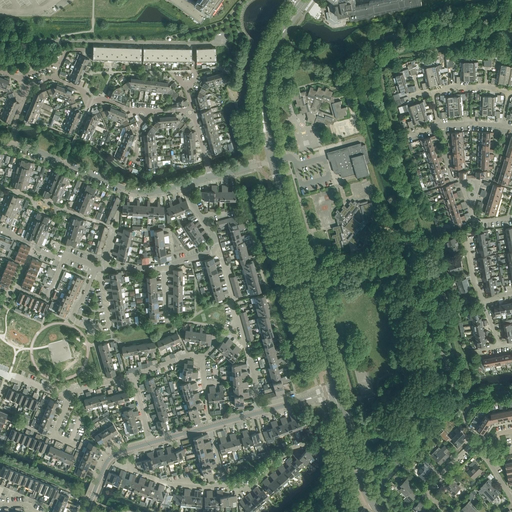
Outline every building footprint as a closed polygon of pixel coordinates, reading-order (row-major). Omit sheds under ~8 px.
[(197,0),(196,3),(192,0),(172,0),(202,21),(208,12),(211,14),(221,0),(197,0)] [(325,0),(329,2),(335,1),(336,2),(340,1),(340,4),(335,5),(335,4),(333,3),(329,4),(328,6),(329,6),(327,6),(328,9),(329,12),(325,13),(326,20),(334,25),(342,24),(341,20),(346,19),(345,15),(349,14),(348,14),(350,13),(351,18),(355,17),(355,18),(359,18),(359,16),(366,15),(366,16),(371,15),(371,14),(375,13),(374,11),(378,11),(378,12),(382,11),(382,10),(389,8),(390,10),(394,9),(394,7),(401,6),(402,7),(406,7),(405,5),(409,4),(409,6),(420,4),(419,0),(376,0),(369,1),(370,3),(356,6),(355,1),(356,1),(356,0),(325,0)] [(92,61),(141,62),(141,47),(93,46),(92,61)] [(142,62),(143,62),(191,63),(191,48),(143,47),(142,62)] [(195,48),(196,63),(216,62),(215,47),(195,48)] [(76,60),(87,64),(89,59),(79,55),(77,59),(76,58),(76,60)] [(462,72),(469,71),(469,58),(469,62),(460,62),(460,67),(462,67),(462,72)] [(469,71),(476,71),(476,66),(478,66),(478,62),(473,62),(472,58),(469,58),(469,71)] [(87,64),(76,60),(75,64),(74,63),(74,65),(85,69),(87,64)] [(430,63),(433,76),(440,74),(439,70),(441,69),(440,65),(435,66),(434,62),(430,62),(430,63)] [(425,72),(426,77),(433,76),(430,63),(430,64),(426,67),(426,68),(422,68),(423,73),(425,72)] [(498,73),(505,75),(507,65),(498,64),(497,68),(499,68),(498,73)] [(72,70),(82,74),(85,69),(74,65),(73,66),(74,66),(72,70)] [(396,76),(399,85),(405,83),(404,78),(410,76),(408,69),(404,71),(404,70),(400,71),(401,74),(396,76)] [(69,75),(80,79),(82,74),(72,70),(71,74),(70,74),(69,75)] [(216,74),(219,85),(226,83),(228,84),(231,78),(225,75),(224,76),(223,76),(222,71),(216,73),(216,74)] [(454,83),(456,83),(460,83),(460,81),(469,81),(469,71),(462,72),(462,77),(456,77),(456,79),(454,79),(454,83)] [(469,71),(469,81),(478,81),(478,83),(481,83),(481,76),(476,76),(476,71),(469,71)] [(505,75),(498,73),(497,78),(492,77),(491,84),(494,84),(495,82),(503,84),(505,75)] [(211,76),(212,75),(211,74),(206,76),(207,80),(206,81),(205,80),(202,87),(207,90),(207,88),(214,86),(211,76)] [(211,76),(214,86),(219,85),(216,74),(212,75),(211,76)] [(433,76),(434,85),(443,83),(444,85),(447,85),(446,78),(441,79),(440,74),(433,76)] [(80,79),(69,75),(69,76),(70,76),(68,80),(78,84),(80,79)] [(505,75),(503,84),(511,85),(511,87),(511,81),(511,76),(505,75)] [(434,85),(433,76),(426,77),(427,82),(422,83),(423,89),(426,89),(426,87),(434,85)] [(4,79),(0,87),(0,89),(6,92),(7,93),(12,91),(9,84),(8,85),(8,84),(9,80),(4,78),(4,79)] [(128,81),(121,86),(125,90),(127,89),(129,89),(130,83),(129,82),(128,81)] [(163,81),(162,82),(161,93),(168,94),(169,96),(174,92),(171,88),(175,85),(173,83),(168,86),(167,85),(168,81),(163,81)] [(405,83),(399,85),(401,94),(410,91),(410,93),(414,92),(412,86),(407,87),(405,83)] [(51,95),(57,97),(62,87),(62,86),(57,84),(55,88),(54,88),(54,87),(47,90),(49,95),(51,95)] [(113,90),(113,91),(114,92),(119,95),(120,93),(123,92),(120,86),(113,90)] [(62,87),(57,97),(62,99),(67,89),(66,89),(62,87)] [(67,89),(62,99),(69,102),(69,104),(75,101),(72,95),(71,95),(70,94),(72,90),(73,88),(68,87),(67,87),(67,88),(66,89),(67,89)] [(295,104),(296,107),(301,105),(302,110),(300,110),(301,113),(307,111),(309,117),(307,121),(312,123),(311,124),(314,125),(315,122),(319,123),(319,125),(321,126),(323,122),(327,123),(326,125),(329,126),(330,123),(333,124),(334,120),(344,118),(343,115),(347,114),(346,110),(347,110),(346,106),(341,108),(340,104),(342,103),(341,100),(334,102),(333,96),(331,96),(333,91),(328,90),(329,88),(326,87),(325,91),(321,89),(321,88),(319,87),(317,91),(313,89),(314,88),(311,87),(308,93),(306,94),(305,91),(300,92),(299,90),(292,92),(293,96),(291,97),(292,100),(296,99),(297,103),(295,104)] [(201,88),(197,95),(200,96),(205,95),(205,93),(206,91),(202,88),(201,88)] [(39,96),(44,98),(45,97),(48,96),(46,90),(38,93),(39,96)] [(117,100),(119,95),(114,92),(113,91),(112,91),(108,90),(106,95),(111,97),(115,99),(117,100)] [(13,101),(16,100),(13,92),(7,95),(8,97),(8,99),(13,101)] [(32,99),(43,103),(44,98),(39,96),(38,93),(38,95),(37,95),(33,93),(31,99),(32,99)] [(180,101),(182,98),(175,93),(172,98),(174,100),(174,102),(180,101)] [(481,105),(488,106),(488,96),(480,96),(480,94),(476,93),(476,100),(481,100),(481,105)] [(453,97),(454,106),(460,106),(460,100),(466,100),(465,94),(462,94),(462,96),(453,97)] [(200,96),(197,95),(198,96),(197,97),(193,98),(195,103),(196,103),(206,100),(205,95),(200,96)] [(447,107),(454,106),(453,97),(444,97),(444,95),(440,96),(441,102),(446,101),(447,107)] [(488,106),(495,106),(495,101),(501,101),(501,95),(497,95),(497,97),(488,96),(488,106)] [(174,102),(175,105),(171,106),(171,109),(176,109),(176,107),(187,105),(186,99),(182,100),(181,99),(182,98),(180,101),(174,102)] [(415,104),(418,113),(424,111),(423,106),(428,104),(426,98),(423,99),(423,101),(415,104)] [(16,108),(17,108),(19,103),(15,102),(15,101),(16,100),(13,101),(8,99),(6,103),(5,103),(6,103),(16,108)] [(30,104),(41,108),(42,107),(41,107),(43,103),(32,99),(30,104)] [(196,103),(197,108),(208,105),(207,101),(208,101),(207,100),(206,100),(196,103)] [(76,111),(79,110),(75,102),(70,105),(71,107),(70,109),(76,111)] [(4,108),(14,113),(16,108),(6,103),(5,103),(4,104),(5,105),(4,108)] [(41,108),(30,104),(28,109),(38,113),(40,109),(41,110),(41,108)] [(408,104),(400,107),(402,113),(409,110),(411,115),(417,113),(415,104),(409,106),(408,104)] [(488,106),(481,105),(481,110),(475,110),(475,116),(479,116),(479,114),(487,115),(488,106)] [(100,112),(103,117),(104,117),(111,119),(115,109),(116,108),(110,106),(109,110),(108,110),(107,109),(100,112)] [(454,106),(447,107),(447,112),(441,112),(442,118),(445,118),(445,116),(454,115),(454,106)] [(454,106),(454,115),(463,115),(463,117),(467,117),(466,110),(461,111),(460,106),(454,106)] [(488,106),(487,115),(496,115),(496,117),(500,118),(500,111),(494,111),(495,106),(488,106)] [(1,113),(12,118),(14,113),(4,108),(2,112),(1,112),(1,113)] [(28,109),(26,114),(37,119),(38,117),(37,117),(38,113),(28,109)] [(79,118),(80,119),(82,114),(78,112),(77,111),(79,110),(76,111),(70,109),(69,114),(79,118)] [(115,109),(111,119),(110,120),(112,121),(112,120),(116,121),(120,111),(115,109)] [(201,117),(213,114),(213,113),(212,113),(210,109),(200,112),(201,117)] [(120,111),(116,121),(122,124),(123,126),(129,123),(126,117),(125,117),(124,116),(126,112),(120,110),(120,111)] [(418,113),(420,122),(429,119),(429,121),(433,120),(431,114),(426,116),(424,111),(418,113)] [(93,118),(98,121),(99,119),(102,118),(99,112),(92,116),(93,118)] [(12,118),(1,113),(0,114),(1,115),(0,117),(0,118),(10,123),(12,118)] [(68,115),(66,119),(77,123),(79,118),(69,114),(68,113),(67,115),(68,115)] [(418,113),(411,115),(413,120),(407,122),(409,128),(413,127),(412,125),(420,122),(418,113)] [(37,119),(26,114),(24,119),(34,123),(36,119),(37,120),(37,119)] [(213,114),(201,117),(203,122),(213,119),(212,115),(213,115),(213,114)] [(158,120),(153,126),(157,130),(158,128),(165,128),(165,129),(167,129),(167,128),(178,127),(179,128),(183,123),(177,119),(177,120),(176,119),(175,115),(169,115),(170,116),(165,117),(165,116),(159,116),(159,120),(159,121),(158,120)] [(85,121),(86,121),(96,125),(98,121),(93,118),(92,116),(91,116),(92,117),(91,118),(87,116),(85,121)] [(63,123),(75,128),(77,123),(66,119),(65,123),(64,122),(63,123)] [(213,119),(203,122),(204,128),(216,124),(215,123),(214,123),(213,119)] [(84,126),(94,130),(96,126),(97,127),(97,126),(96,125),(86,121),(84,126)] [(75,128),(63,123),(63,125),(64,125),(62,129),(72,133),(75,128)] [(182,131),(183,133),(188,132),(190,131),(191,130),(184,124),(180,129),(182,131)] [(204,128),(206,133),(216,130),(218,129),(217,124),(216,124),(204,128)] [(130,134),(132,133),(129,125),(124,127),(125,130),(124,131),(130,134)] [(82,131),(93,135),(93,134),(94,130),(84,126),(82,131)] [(152,127),(146,133),(149,135),(155,135),(154,133),(156,131),(152,127)] [(206,133),(207,138),(219,135),(218,134),(217,134),(216,130),(206,133)] [(93,135),(82,131),(80,136),(90,140),(92,136),(92,137),(93,135)] [(124,131),(122,136),(132,140),(132,141),(133,141),(135,136),(132,134),(131,133),(133,133),(132,133),(130,134),(124,131)] [(209,143),(219,140),(218,136),(219,136),(219,135),(207,138),(209,143)] [(421,146),(432,143),(431,139),(435,137),(435,135),(420,140),(421,146)] [(130,145),(132,141),(132,140),(122,136),(121,140),(120,139),(119,141),(130,145)] [(118,146),(128,150),(130,145),(119,141),(118,140),(116,145),(118,146)] [(210,148),(222,145),(221,144),(220,144),(219,140),(209,143),(210,148)] [(342,177),(356,173),(357,177),(369,174),(366,164),(370,163),(365,144),(361,145),(360,143),(327,152),(329,161),(333,160),(334,167),(333,169),(334,172),(337,174),(340,173),(342,177)] [(421,146),(423,152),(439,147),(438,145),(433,146),(432,143),(421,146)] [(222,145),(210,148),(212,154),(222,151),(221,147),(222,146),(222,145)] [(115,151),(126,155),(128,150),(118,146),(116,150),(115,150),(115,151)] [(423,152),(425,157),(436,154),(435,150),(439,149),(439,147),(423,152)] [(126,155),(115,151),(116,152),(114,156),(115,157),(114,158),(115,159),(117,160),(118,159),(119,158),(124,160),(126,155)] [(425,157),(427,163),(442,158),(442,156),(437,158),(436,154),(425,157)] [(16,188),(17,187),(19,187),(20,189),(26,190),(33,163),(28,161),(26,162),(24,161),(24,160),(18,158),(10,186),(16,188)] [(427,163),(429,169),(440,165),(438,162),(443,160),(442,158),(427,163)] [(504,161),(503,164),(502,163),(502,164),(503,165),(511,167),(511,161),(500,158),(500,160),(504,161)] [(497,169),(511,174),(511,173),(511,167),(503,165),(502,164),(501,164),(501,165),(502,166),(502,168),(497,167),(497,169)] [(431,174),(446,170),(445,167),(441,169),(440,165),(429,169),(431,174)] [(49,176),(56,179),(59,173),(57,173),(57,171),(51,169),(49,176)] [(499,176),(510,179),(511,174),(497,169),(496,171),(500,173),(500,175),(499,176)] [(446,170),(431,174),(433,180),(443,177),(442,173),(447,172),(446,170)] [(59,180),(67,183),(69,177),(64,174),(63,175),(61,174),(59,180)] [(56,179),(49,176),(46,182),(53,185),(56,179)] [(499,176),(499,177),(498,180),(494,178),(493,181),(508,185),(510,179),(499,176)] [(443,177),(433,180),(435,186),(450,181),(449,179),(444,180),(443,177)] [(67,183),(59,180),(56,187),(64,190),(67,183)] [(53,185),(46,182),(43,189),(51,192),(53,185)] [(79,211),(80,211),(82,212),(82,213),(88,215),(99,189),(93,186),(92,187),(90,186),(89,185),(84,183),(73,209),(79,211)] [(441,194),(451,190),(450,187),(455,185),(454,183),(439,188),(441,194)] [(489,183),(488,185),(493,186),(492,190),(502,193),(504,187),(492,184),(489,183)] [(64,190),(56,187),(54,193),(61,196),(64,190)] [(51,192),(43,189),(40,196),(46,198),(47,197),(48,198),(51,192)] [(451,190),(441,194),(443,199),(458,194),(457,192),(453,194),(451,190)] [(485,194),(501,199),(502,193),(492,190),(491,193),(486,192),(485,194)] [(209,200),(209,191),(201,191),(201,197),(204,197),(204,200),(209,200)] [(7,192),(0,210),(0,219),(2,221),(3,220),(5,221),(6,222),(14,225),(16,219),(14,218),(22,198),(17,196),(16,197),(13,196),(13,195),(7,192)] [(61,196),(54,193),(51,199),(53,199),(53,201),(59,203),(61,196)] [(444,205),(455,201),(454,198),(458,196),(458,194),(443,199),(444,205)] [(488,201),(499,204),(501,199),(485,194),(485,196),(489,198),(488,201)] [(110,201),(118,205),(120,199),(119,198),(119,197),(113,195),(110,201)] [(176,204),(179,212),(183,211),(184,213),(185,212),(181,202),(182,202),(181,200),(179,200),(180,203),(176,204)] [(181,202),(185,212),(186,212),(185,210),(189,209),(186,200),(182,202),(181,202)] [(118,205),(110,201),(108,208),(115,211),(118,205)] [(335,212),(337,213),(334,217),(337,220),(339,226),(334,227),(333,227),(333,230),(335,230),(336,234),(332,235),(333,238),(335,238),(336,242),(332,243),(333,246),(335,245),(336,250),(343,248),(343,245),(348,244),(347,241),(349,241),(355,245),(357,242),(355,241),(358,238),(362,240),(363,238),(362,237),(365,234),(368,236),(370,234),(368,232),(371,229),(368,226),(369,225),(367,219),(374,217),(373,214),(371,215),(370,210),(375,209),(375,206),(373,207),(371,202),(368,203),(367,201),(358,203),(354,201),(353,203),(350,201),(349,204),(350,205),(347,208),(344,205),(342,208),(343,209),(340,212),(337,209),(335,212)] [(455,201),(444,205),(446,210),(461,206),(461,203),(456,205),(455,201)] [(483,203),(482,206),(497,210),(499,204),(488,201),(487,205),(483,203)] [(172,203),(169,204),(170,206),(166,208),(170,216),(175,214),(171,206),(172,206),(172,203)] [(179,212),(176,204),(172,206),(171,206),(175,214),(179,212)] [(448,216),(459,213),(458,209),(462,208),(461,206),(446,210),(448,216)] [(482,206),(481,208),(486,209),(485,213),(495,216),(497,210),(482,206)] [(115,211),(108,208),(105,214),(113,218),(115,211)] [(31,217),(39,221),(41,215),(40,214),(40,213),(34,211),(31,217)] [(459,213),(448,216),(450,222),(465,217),(464,215),(460,216),(459,213)] [(113,218),(105,214),(102,221),(108,223),(109,223),(110,223),(113,218)] [(42,222),(49,225),(52,218),(46,216),(45,216),(44,216),(42,222)] [(62,243),(63,243),(68,245),(69,244),(72,245),(72,246),(78,248),(86,220),(80,219),(79,219),(77,219),(76,218),(70,216),(62,243)] [(39,221),(31,217),(29,224),(36,227),(39,221)] [(465,217),(450,222),(452,228),(463,225),(461,221),(466,219),(465,217)] [(195,225),(195,226),(197,225),(196,223),(194,224),(192,221),(184,226),(187,229),(185,231),(186,231),(195,225)] [(49,225),(42,222),(39,228),(47,231),(49,225)] [(29,224),(26,230),(34,234),(36,227),(29,224)] [(99,232),(107,234),(109,228),(107,228),(107,227),(101,225),(99,232)] [(195,225),(186,231),(185,232),(187,236),(198,229),(195,226),(195,225)] [(231,234),(240,232),(239,230),(242,229),(241,226),(229,229),(231,234)] [(47,231),(39,228),(36,235),(44,238),(47,231)] [(190,241),(194,238),(200,233),(201,235),(203,233),(202,231),(200,232),(198,229),(187,236),(190,241)] [(476,237),(477,240),(489,237),(487,229),(477,231),(478,237),(476,237)] [(26,230),(23,237),(29,239),(30,239),(31,239),(34,234),(26,230)] [(97,239),(105,241),(107,234),(99,232),(97,239)] [(121,239),(130,241),(131,237),(133,237),(133,236),(122,234),(122,233),(120,232),(119,234),(122,235),(121,239)] [(200,233),(194,238),(190,241),(194,245),(204,238),(201,235),(200,233)] [(0,245),(8,249),(11,240),(9,239),(9,238),(5,236),(4,237),(0,235),(0,245)] [(44,238),(36,235),(34,241),(35,241),(35,242),(41,244),(44,238)] [(449,252),(460,249),(456,237),(446,240),(446,241),(443,241),(445,246),(447,246),(449,252)] [(105,241),(97,239),(95,245),(103,248),(105,241)] [(119,249),(127,251),(128,247),(130,247),(130,246),(131,247),(120,244),(120,243),(118,242),(117,244),(119,245),(119,249)] [(19,247),(28,251),(30,247),(21,243),(19,247)] [(93,252),(99,254),(100,253),(101,254),(103,248),(95,245),(93,252)] [(117,254),(118,252),(115,252),(115,254),(117,255),(116,259),(125,261),(126,257),(128,257),(128,256),(117,254)] [(25,259),(16,256),(14,260),(23,264),(25,259)] [(30,263),(39,267),(41,262),(32,258),(30,263)] [(214,263),(215,264),(217,263),(216,261),(214,262),(213,258),(201,261),(203,265),(204,265),(204,266),(214,263)] [(6,264),(15,268),(17,263),(8,260),(6,264)] [(242,264),(243,269),(254,265),(253,260),(250,261),(241,264),(242,264)] [(451,272),(462,268),(460,261),(459,261),(459,260),(457,261),(457,262),(449,264),(451,272)] [(30,263),(28,267),(37,271),(39,267),(30,263)] [(254,265),(243,269),(244,274),(255,270),(254,265)] [(28,267),(26,272),(35,276),(37,271),(28,267)] [(26,272),(24,277),(33,281),(35,276),(26,272)] [(71,279),(82,284),(83,282),(82,281),(83,279),(74,275),(72,279),(71,279)] [(461,293),(470,290),(466,279),(463,280),(462,276),(454,279),(455,282),(458,282),(461,293)] [(0,279),(0,280),(9,285),(10,283),(9,282),(10,280),(1,277),(0,279)] [(23,279),(22,282),(31,285),(33,281),(24,277),(23,279)] [(70,285),(79,288),(80,286),(81,286),(82,284),(71,279),(71,280),(72,281),(70,285)] [(9,285),(0,280),(0,286),(6,289),(7,286),(9,287),(9,285)] [(248,288),(259,285),(258,280),(247,283),(248,288)] [(22,282),(21,284),(20,287),(29,290),(31,285),(22,282)] [(67,289),(78,294),(79,291),(78,291),(79,288),(70,285),(68,289),(68,288),(67,289)] [(259,285),(248,288),(250,293),(261,290),(259,285)] [(78,294),(67,289),(67,290),(68,290),(66,294),(73,297),(75,298),(76,296),(77,296),(78,294)] [(21,303),(25,294),(20,292),(16,301),(21,303)] [(64,293),(62,298),(72,302),(73,300),(72,299),(73,297),(66,294),(64,293)] [(25,294),(21,303),(26,305),(29,296),(25,294)] [(254,302),(265,299),(264,294),(253,297),(254,302)] [(29,296),(26,305),(30,307),(34,298),(29,296)] [(34,298),(30,307),(35,309),(39,300),(34,298)] [(60,303),(69,306),(70,304),(71,304),(72,302),(62,298),(60,303)] [(39,300),(35,309),(40,311),(43,302),(39,300)] [(43,302),(40,311),(45,313),(48,304),(43,302)] [(57,307),(68,311),(69,309),(68,309),(69,306),(60,303),(58,307),(57,306),(57,307)] [(257,312),(268,309),(267,304),(256,307),(257,312)] [(500,306),(499,306),(497,306),(497,308),(494,308),(494,310),(492,311),(493,318),(496,317),(501,316),(501,314),(500,306)] [(68,311),(57,307),(57,308),(58,308),(56,312),(65,316),(66,313),(67,314),(68,311)] [(268,309),(257,312),(258,317),(256,317),(257,318),(270,314),(268,309)] [(470,320),(473,320),(480,318),(480,316),(478,316),(478,313),(476,314),(475,311),(468,312),(469,315),(468,316),(469,318),(469,319),(470,319),(470,320)] [(158,312),(147,313),(147,314),(149,314),(150,318),(148,318),(148,322),(156,321),(156,318),(158,317),(158,313),(158,312)] [(270,314),(257,318),(258,323),(269,319),(268,315),(270,314)] [(270,324),(259,327),(261,332),(272,329),(270,324)] [(184,339),(189,340),(191,331),(192,331),(192,329),(190,329),(189,331),(185,330),(185,333),(181,333),(180,333),(180,332),(180,333),(183,340),(183,339),(184,339)] [(272,329),(261,332),(262,337),(270,335),(273,334),(272,329)] [(172,335),(175,343),(178,341),(179,342),(181,342),(180,341),(177,332),(172,335)] [(201,332),(199,341),(205,342),(205,339),(205,336),(211,337),(212,334),(202,333),(201,332)] [(172,344),(175,343),(172,335),(167,337),(171,346),(172,345),(172,344)] [(162,339),(165,347),(169,346),(169,347),(171,346),(167,337),(162,339)] [(217,348),(221,351),(231,340),(228,338),(224,343),(223,341),(217,348)] [(165,347),(162,339),(157,341),(160,349),(161,350),(162,350),(162,349),(165,347)] [(485,339),(476,341),(478,349),(485,348),(484,345),(486,345),(485,342),(487,342),(486,339),(485,339)] [(221,351),(224,355),(231,348),(229,347),(233,342),(231,340),(221,351)] [(224,355),(228,358),(238,347),(236,345),(232,350),(231,348),(224,355)] [(238,347),(228,358),(232,362),(238,355),(236,354),(241,349),(238,347)] [(184,363),(183,368),(192,369),(193,361),(187,360),(187,363),(184,363)] [(284,379),(272,382),(274,387),(282,385),(282,383),(288,381),(290,380),(289,376),(286,376),(283,376),(284,379)] [(143,386),(154,383),(153,378),(144,380),(145,383),(143,384),(143,386)] [(180,390),(182,389),(197,385),(196,382),(190,384),(189,382),(181,384),(178,385),(180,390)] [(197,385),(182,389),(184,394),(192,392),(192,390),(197,388),(197,385)] [(6,397),(5,399),(10,401),(11,399),(15,388),(13,387),(12,390),(9,388),(5,397),(6,397)] [(151,390),(151,393),(149,393),(150,396),(161,392),(159,387),(156,388),(151,390)] [(15,388),(11,399),(16,401),(19,393),(16,391),(17,389),(15,388)] [(19,393),(16,401),(21,403),(26,389),(24,388),(22,394),(19,393)] [(102,404),(107,402),(106,397),(105,393),(102,394),(100,388),(98,389),(102,404)] [(26,405),(29,397),(26,396),(29,390),(26,389),(21,403),(26,405)] [(121,390),(124,401),(129,400),(127,391),(124,392),(123,390),(121,390)] [(87,392),(92,407),(97,405),(94,396),(92,397),(91,395),(90,391),(87,392)] [(29,397),(26,405),(25,407),(30,409),(30,407),(31,407),(36,393),(34,392),(32,398),(29,397)] [(84,399),(86,408),(85,408),(86,411),(92,409),(92,407),(87,392),(85,392),(87,399),(84,399)] [(36,393),(31,407),(36,409),(39,401),(36,400),(39,394),(36,393)] [(110,393),(114,404),(119,403),(116,394),(113,395),(113,393),(110,393)] [(199,395),(185,399),(186,404),(195,401),(194,399),(200,398),(199,395)] [(162,398),(154,400),(154,403),(152,404),(153,406),(164,403),(162,398)] [(50,400),(48,405),(57,409),(58,407),(57,406),(58,403),(50,400)] [(238,406),(238,409),(244,408),(243,400),(234,401),(235,406),(238,406)] [(195,401),(186,404),(188,409),(184,410),(202,405),(201,402),(196,403),(195,401)] [(156,408),(157,410),(165,408),(167,407),(166,402),(164,403),(153,406),(153,408),(156,408)] [(46,410),(54,413),(55,410),(56,411),(57,409),(48,405),(46,410)] [(202,405),(184,410),(186,415),(198,411),(197,409),(203,408),(202,405)] [(165,408),(157,410),(157,413),(155,414),(155,416),(167,413),(165,408)] [(54,413),(46,410),(44,415),(53,419),(54,417),(53,416),(54,413)] [(198,411),(186,415),(189,414),(191,419),(193,418),(195,424),(201,422),(199,416),(198,411)] [(125,421),(125,422),(135,419),(134,416),(139,415),(138,413),(125,417),(126,421),(125,421)] [(292,414),(298,428),(299,430),(307,427),(304,419),(300,420),(299,418),(297,418),(295,413),(292,414)] [(289,421),(293,430),(298,428),(292,414),(289,415),(291,421),(289,421)] [(42,420),(50,423),(51,420),(52,421),(53,419),(44,415),(42,420)] [(482,420),(489,425),(491,422),(492,422),(491,417),(489,418),(485,415),(482,420)] [(282,418),(288,432),(293,430),(289,421),(287,422),(285,416),(282,418)] [(280,425),(283,433),(288,432),(282,418),(280,419),(282,424),(280,425)] [(159,421),(156,422),(157,425),(154,426),(155,428),(166,425),(165,420),(165,419),(159,421)] [(50,423),(42,420),(40,425),(49,429),(50,427),(49,426),(50,423)] [(273,421),(278,435),(283,433),(280,425),(278,426),(276,420),(273,421)] [(489,425),(482,420),(479,424),(486,429),(489,425)] [(270,428),(273,437),(278,435),(273,421),(270,422),(272,428),(270,428)] [(141,423),(128,427),(129,431),(128,432),(128,433),(129,432),(133,431),(137,430),(138,430),(137,427),(142,425),(141,423)] [(108,427),(114,437),(116,436),(115,434),(118,432),(113,424),(108,427)] [(486,429),(479,424),(476,429),(483,434),(486,429)] [(12,429),(8,437),(8,438),(9,438),(9,437),(13,439),(19,426),(17,425),(15,430),(12,429)] [(46,434),(47,430),(48,431),(49,429),(40,425),(37,430),(46,434)] [(465,441),(463,439),(467,436),(463,432),(465,430),(460,425),(454,431),(457,433),(452,438),(454,441),(452,443),(457,448),(465,441)] [(17,442),(18,442),(22,433),(19,432),(21,427),(19,426),(13,439),(18,441),(17,442)] [(104,430),(109,438),(111,436),(112,438),(114,437),(108,427),(104,430)] [(273,437),(270,428),(263,431),(265,437),(267,436),(268,439),(273,437)] [(19,441),(23,443),(29,430),(26,429),(25,434),(22,433),(18,442),(19,442),(19,441)] [(254,443),(254,447),(255,446),(251,435),(249,435),(248,429),(245,430),(249,445),(254,443)] [(27,446),(28,446),(32,437),(29,436),(31,431),(29,430),(23,443),(28,445),(27,446)] [(109,438),(104,430),(99,433),(105,443),(107,441),(106,439),(109,438)] [(260,438),(261,438),(259,432),(251,435),(255,446),(262,444),(260,438)] [(97,443),(99,443),(99,444),(102,442),(103,444),(105,443),(99,433),(96,435),(95,433),(91,435),(93,438),(95,437),(97,441),(96,441),(97,443)] [(232,434),(236,448),(241,447),(239,438),(236,439),(235,433),(232,434)] [(32,437),(28,446),(29,447),(29,446),(33,447),(39,435),(36,434),(35,438),(32,437)] [(194,443),(203,441),(202,439),(208,437),(207,434),(193,438),(194,443)] [(38,450),(42,441),(39,440),(41,435),(39,435),(33,447),(38,449),(37,450),(38,450)] [(227,454),(226,451),(222,436),(219,437),(221,443),(219,444),(222,455),(227,454)] [(222,436),(226,451),(231,450),(229,441),(227,441),(225,436),(222,436)] [(42,441),(38,450),(39,451),(39,450),(44,452),(49,439),(46,438),(45,442),(42,441)] [(52,458),(59,442),(56,441),(53,447),(50,446),(47,454),(52,456),(52,457),(52,458)] [(59,442),(52,458),(53,458),(53,457),(58,459),(62,451),(59,450),(62,443),(59,442)] [(86,448),(97,452),(98,450),(95,449),(97,446),(88,442),(86,448)] [(210,444),(196,448),(197,453),(206,450),(205,448),(211,447),(210,444)] [(62,451),(58,459),(63,461),(63,462),(70,447),(67,445),(64,452),(62,451)] [(438,446),(430,454),(435,459),(435,458),(440,463),(444,460),(444,461),(452,453),(445,445),(441,449),(438,446)] [(169,447),(173,462),(178,460),(176,451),(174,452),(172,446),(169,447)] [(70,447),(63,462),(64,463),(65,462),(70,464),(73,455),(70,454),(73,448),(70,447)] [(84,453),(92,456),(94,453),(96,454),(97,452),(86,448),(84,453)] [(302,454),(308,460),(312,457),(310,454),(312,453),(308,448),(302,454)] [(159,450),(163,464),(168,463),(166,454),(164,455),(162,449),(159,450)] [(176,451),(178,460),(183,459),(182,456),(185,455),(184,449),(176,451)] [(295,453),(305,464),(308,460),(302,454),(301,455),(297,451),(295,453)] [(149,453),(153,467),(158,466),(156,457),(154,457),(152,452),(149,453)] [(82,458),(96,464),(97,462),(97,461),(91,459),(92,456),(84,453),(82,458)] [(295,460),(301,467),(305,464),(295,453),(292,455),(296,459),(295,460)] [(213,454),(198,458),(200,463),(208,460),(208,458),(214,457),(213,454)] [(287,459),(297,470),(301,467),(295,460),(293,462),(289,457),(287,459)] [(82,458),(80,463),(88,466),(89,463),(95,466),(96,464),(82,458)] [(287,467),(295,476),(298,472),(297,470),(287,459),(285,461),(289,466),(287,467)] [(148,468),(146,460),(135,463),(136,466),(142,464),(143,470),(148,468)] [(474,479),(482,471),(477,466),(478,465),(474,460),(469,465),(472,468),(468,472),(474,479)] [(421,464),(423,466),(419,470),(421,473),(418,475),(424,481),(430,475),(429,474),(433,469),(425,461),(421,464)] [(78,468),(88,472),(89,470),(87,469),(88,466),(80,463),(78,468)] [(216,464),(201,468),(203,473),(211,470),(211,468),(216,467),(216,464)] [(279,466),(289,477),(291,479),(295,476),(294,476),(295,476),(287,467),(286,469),(282,464),(279,466)] [(3,466),(0,471),(0,476),(0,477),(1,475),(4,476),(8,468),(9,466),(6,465),(5,467),(3,466)] [(405,465),(402,468),(405,471),(407,473),(410,470),(408,468),(405,465)] [(280,474),(285,481),(289,477),(279,466),(277,468),(281,473),(280,474)] [(4,476),(3,478),(5,479),(6,477),(9,479),(14,468),(11,467),(10,469),(8,468),(4,476)] [(14,468),(9,479),(13,480),(12,482),(13,482),(18,472),(16,471),(16,470),(14,468)] [(88,472),(78,468),(76,473),(84,476),(85,473),(88,474),(88,472)] [(118,485),(123,471),(120,470),(118,476),(116,475),(113,483),(118,485)] [(18,472),(13,482),(15,483),(16,481),(19,483),(23,472),(21,471),(20,473),(18,472)] [(272,473),(282,484),(285,481),(280,474),(278,476),(274,471),(272,473)] [(23,472),(19,483),(22,484),(22,486),(23,486),(28,476),(26,475),(26,474),(23,472)] [(109,472),(105,482),(113,485),(113,483),(116,475),(109,472)] [(128,489),(128,488),(133,475),(130,473),(128,479),(126,479),(123,487),(128,489)] [(272,481),(278,488),(282,484),(272,473),(269,475),(273,479),(272,481)] [(28,476),(23,486),(25,487),(26,485),(29,487),(34,477),(31,475),(30,477),(28,476)] [(34,491),(35,488),(38,480),(36,479),(37,478),(34,477),(29,487),(33,488),(32,490),(34,491)] [(136,482),(133,491),(138,492),(143,478),(140,477),(138,483),(136,482)] [(272,488),(274,491),(278,488),(272,481),(270,482),(266,478),(264,480),(272,488)] [(416,496),(411,491),(413,489),(412,488),(414,485),(408,479),(403,484),(404,485),(399,490),(402,493),(400,494),(404,498),(403,498),(409,504),(416,496)] [(492,483),(489,479),(482,485),(483,486),(479,490),(482,493),(483,492),(488,496),(486,498),(490,502),(493,500),(495,502),(496,502),(497,502),(498,501),(499,501),(500,499),(500,498),(499,498),(499,497),(498,497),(496,496),(500,492),(496,489),(495,490),(493,488),(494,487),(491,484),(492,483)] [(35,488),(34,491),(35,491),(36,490),(39,491),(44,481),(41,480),(40,481),(38,480),(35,488)] [(274,491),(272,488),(264,480),(262,482),(266,486),(264,488),(270,494),(274,491)] [(44,481),(39,491),(43,492),(42,494),(44,495),(48,484),(46,484),(47,482),(44,481)] [(145,486),(142,494),(147,496),(152,482),(149,481),(147,486),(145,486)] [(462,491),(465,489),(460,484),(458,486),(453,481),(445,488),(453,496),(460,489),(462,491)] [(48,484),(44,495),(45,495),(46,494),(49,495),(54,485),(51,484),(50,485),(48,484)] [(155,489),(152,498),(157,499),(162,485),(159,484),(157,490),(155,489)] [(54,485),(49,495),(53,497),(52,498),(54,499),(58,489),(56,488),(57,486),(54,485)] [(255,488),(264,499),(268,496),(263,489),(261,491),(257,486),(255,488)] [(255,496),(260,503),(264,499),(255,488),(252,490),(256,495),(255,496)] [(58,498),(66,502),(68,497),(60,493),(58,498)] [(165,493),(161,501),(167,503),(168,500),(170,501),(172,496),(165,493)] [(247,495),(259,508),(262,505),(260,503),(255,496),(253,497),(249,493),(247,495)] [(180,504),(181,495),(173,494),(172,500),(175,500),(175,503),(180,504)] [(247,503),(255,511),(259,508),(247,495),(245,497),(248,501),(247,503)] [(56,503),(64,507),(66,502),(58,498),(56,503)] [(254,511),(255,511),(247,503),(245,504),(241,499),(239,501),(246,510),(244,511),(254,511)] [(424,511),(428,508),(425,505),(425,506),(423,504),(424,502),(421,500),(412,509),(415,511),(414,511),(424,511)] [(476,511),(477,511),(468,502),(458,511),(476,511)] [(56,503),(53,508),(62,511),(65,511),(67,508),(64,507),(56,503)]
